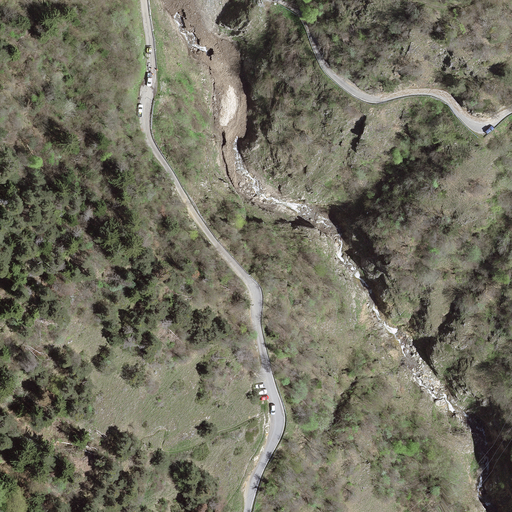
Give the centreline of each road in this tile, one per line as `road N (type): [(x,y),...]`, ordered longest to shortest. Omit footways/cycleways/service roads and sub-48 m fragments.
road 1 (unclassified): [(247,511),(278,416),(255,290),(150,142),(144,0)]
road 2 (unclassified): [(278,0),(302,16),(326,67),(363,96),(433,92),(477,127),(511,109)]
